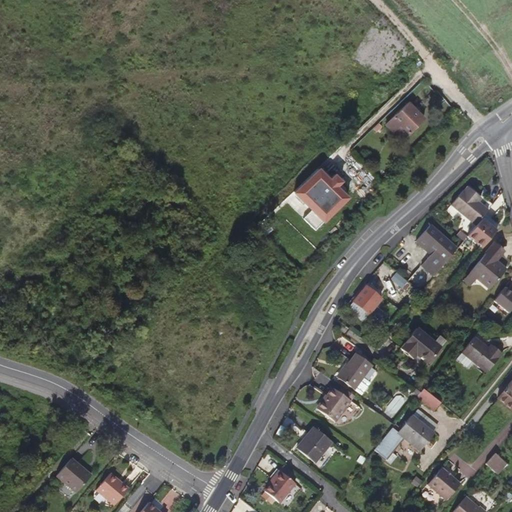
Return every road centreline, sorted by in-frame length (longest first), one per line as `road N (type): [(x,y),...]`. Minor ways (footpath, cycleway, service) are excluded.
road 1 (tertiary): [(221,494),(341,282),(494,132)]
road 2 (residential): [(221,494),(56,384),(0,363)]
